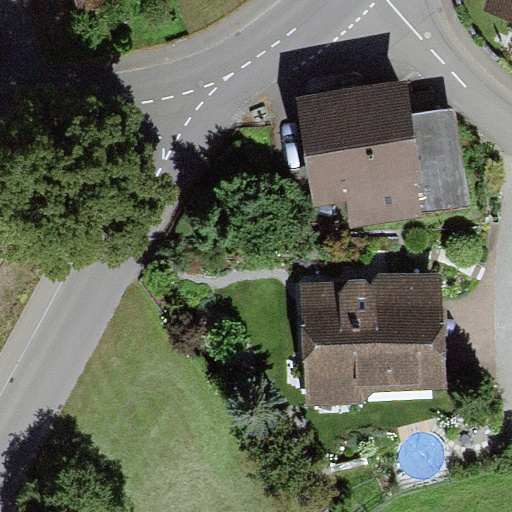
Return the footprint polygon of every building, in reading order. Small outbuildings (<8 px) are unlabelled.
[(79,0),(85,14),(123,0),(79,0)] [(511,0),(488,0),(485,10),(511,17),(511,0)] [(406,84),(300,98),(315,210),(350,205),(353,227),(424,218),(423,213),(410,117),(406,84)] [(457,111),(410,117),(423,213),(470,206),(457,111)] [(441,271),(300,279),(307,411),(369,407),(368,395),(448,390),(441,271)]
